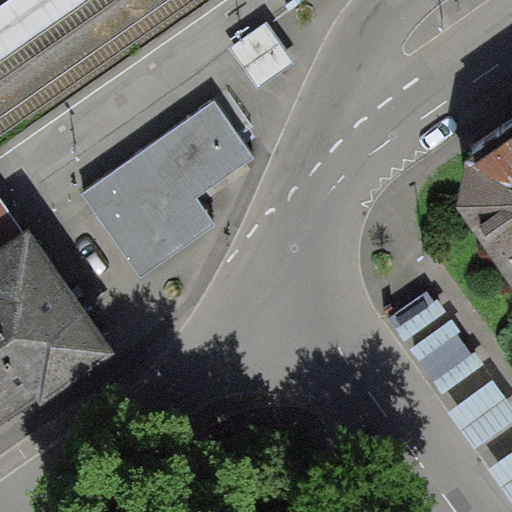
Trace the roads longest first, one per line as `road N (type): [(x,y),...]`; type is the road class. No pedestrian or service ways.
road 1 (unclassified): [(302,300),(193,394),(17,511)]
road 2 (residential): [(511,54),(359,165),(316,213),(293,258),(302,300)]
road 3 (residential): [(302,300),(456,511)]
